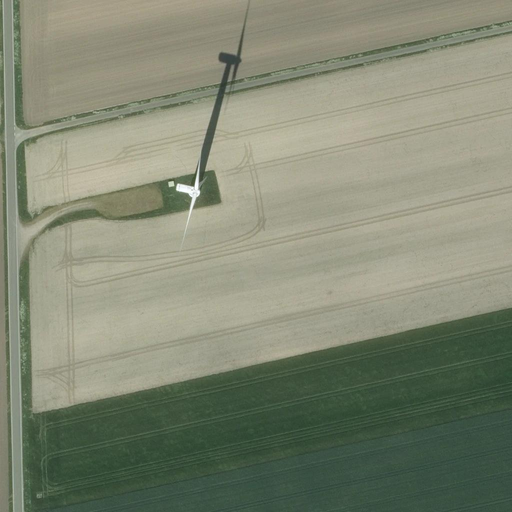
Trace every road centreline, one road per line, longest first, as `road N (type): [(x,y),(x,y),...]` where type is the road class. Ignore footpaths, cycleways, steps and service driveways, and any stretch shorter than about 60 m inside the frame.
road 1 (unclassified): [(10,137),(511,25)]
road 2 (tertiary): [(18,511),(10,137)]
road 3 (tertiary): [(10,137),(7,0)]
